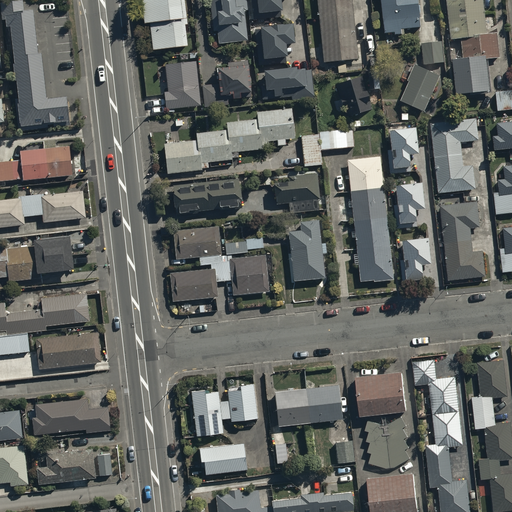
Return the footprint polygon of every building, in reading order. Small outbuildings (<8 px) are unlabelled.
[(162,0),(143,2),(146,28),(151,27),(154,53),(189,49),(186,29),(188,28),(185,0),(162,0)] [(210,0),(214,34),(218,33),(220,46),(249,43),(246,12),(248,12),(247,0),(210,0)] [(291,3),(291,0),(251,0),(254,22),(282,19),(282,16),(284,15),(282,4),(291,3)] [(317,0),(325,65),(359,61),(352,0),(317,0)] [(419,0),(382,0),(386,36),(403,34),(402,32),(423,30),(419,0)] [(447,0),(452,42),(462,41),(465,63),(455,64),(459,100),(492,96),(488,62),(501,60),(498,35),(488,36),(483,0),(447,0)] [(22,129),(71,124),(68,97),(48,99),(43,53),(39,54),(34,10),(24,11),(23,2),(2,5),(4,22),(8,21),(8,26),(12,26),(16,63),(14,63),(16,80),(18,80),(21,102),(19,103),(22,129)] [(260,68),(289,64),(287,49),(296,48),(294,29),(256,33),(260,68)] [(421,42),(423,62),(443,61),(441,40),(421,42)] [(400,98),(424,109),(440,73),(414,62),(407,78),(409,79),(400,98)] [(230,107),(229,100),(253,97),(248,63),(218,67),(220,86),(203,88),(206,110),(230,107)] [(166,94),(167,112),(202,109),(197,64),(166,67),(169,94),(166,94)] [(378,67),(368,67),(369,88),(379,87),(378,67)] [(292,99),(292,102),(315,100),(312,72),(266,76),(267,87),(262,88),(264,102),(292,99)] [(363,76),(336,85),(347,119),(374,111),(363,76)] [(511,87),(495,90),(497,109),(511,107),(511,87)] [(199,142),(165,146),(168,176),(203,172),(202,165),(233,162),(232,155),(270,151),(269,144),(296,141),(293,111),(258,115),(259,122),(228,125),(228,133),(198,136),(199,142)] [(460,140),(478,138),(476,116),(430,121),(438,191),(475,187),(473,163),(463,164),(460,140)] [(511,119),(496,121),(498,133),(492,134),(494,148),(511,145),(511,119)] [(411,169),(408,150),(419,149),(416,123),(389,126),(392,148),(387,149),(390,171),(411,169)] [(320,148),(353,145),(351,127),(318,130),(320,148)] [(301,135),(303,165),(321,163),(318,134),(301,135)] [(0,183),(24,181),(24,183),(74,178),(71,149),(21,154),(22,162),(0,164),(0,183)] [(348,158),(361,280),(393,276),(380,154),(348,158)] [(511,163),(503,164),(505,177),(498,178),(499,191),(493,192),(496,213),(511,210),(511,163)] [(316,171),(288,174),(288,178),(274,180),(276,202),(288,201),(289,211),(318,207),(317,197),(320,197),(317,175),(316,171)] [(238,176),(173,183),(175,211),(241,204),(238,176)] [(416,225),(414,206),(425,205),(422,178),(396,181),(398,203),(394,203),(396,227),(416,225)] [(19,199),(19,201),(0,202),(0,230),(26,227),(25,219),(43,217),(44,225),(87,220),(84,194),(45,198),(45,196),(19,199)] [(470,226),(480,225),(477,200),(440,204),(448,278),(485,274),(482,249),(473,250),(470,226)] [(293,278),(324,275),(318,217),(299,219),(300,228),(288,229),(293,278)] [(172,229),(176,257),(221,252),(217,224),(172,229)] [(511,269),(511,225),(503,226),(505,247),(500,248),(502,271),(511,269)] [(0,242),(0,275),(8,275),(9,279),(41,276),(40,269),(73,265),(69,232),(33,236),(33,243),(6,246),(5,242),(0,242)] [(402,236),(404,258),(400,259),(403,284),(426,281),(423,261),(431,260),(428,234),(402,236)] [(245,239),(225,242),(226,253),(247,250),(247,248),(263,246),(262,235),(245,237),(245,239)] [(233,293),(268,289),(265,253),(229,256),(233,293)] [(169,271),(172,299),(218,295),(215,266),(169,271)] [(46,328),(45,324),(89,319),(86,291),(41,296),(42,307),(5,311),(4,300),(0,300),(0,329),(6,329),(6,333),(46,328)] [(36,337),(39,367),(101,360),(97,330),(36,337)] [(0,333),(0,352),(29,350),(27,331),(0,333)] [(475,428),(484,427),(487,457),(479,458),(481,479),(490,478),(494,511),(511,508),(511,471),(501,473),(499,459),(511,457),(511,435),(510,420),(495,422),(492,397),(508,395),(504,358),(477,361),(480,394),(472,395),(475,428)] [(435,380),(433,360),(412,362),(414,386),(427,384),(435,380)] [(355,374),(360,414),(406,408),(401,368),(355,374)] [(452,378),(435,380),(427,384),(431,414),(456,411),(452,378)] [(191,390),(197,434),(223,431),(221,417),(230,416),(231,420),(257,417),(253,382),(227,385),(228,399),(219,400),(217,387),(191,390)] [(274,390),(278,425),(342,417),(338,383),(274,390)] [(35,402),(37,415),(32,416),(34,433),(86,427),(86,431),(110,428),(107,404),(88,407),(87,396),(35,402)] [(0,438),(23,436),(19,408),(0,410),(0,438)] [(456,411),(431,414),(434,444),(436,446),(444,445),(447,447),(461,445),(456,411)] [(401,415),(387,422),(386,412),(382,412),(383,422),(367,418),(365,429),(369,430),(366,440),(370,441),(367,450),(372,451),(369,462),(384,468),(395,467),(409,457),(404,447),(408,445),(404,436),(407,435),(402,426),(406,424),(401,415)] [(335,441),(338,462),(354,460),(352,439),(335,441)] [(205,473),(246,467),(243,442),(202,447),(205,473)] [(285,442),(275,443),(277,462),(287,461),(285,442)] [(0,481),(11,480),(12,484),(29,482),(25,443),(0,445),(0,481)] [(449,484),(450,481),(447,447),(444,445),(436,446),(434,444),(424,446),(429,488),(437,487),(439,484),(449,484)] [(46,451),(48,464),(37,465),(39,482),(96,476),(93,446),(46,451)] [(110,452),(98,453),(101,475),(113,474),(110,452)] [(367,475),(371,511),(401,511),(418,510),(413,469),(367,475)] [(439,484),(437,487),(439,511),(468,511),(464,480),(450,481),(449,484),(439,484)] [(350,489),(322,492),(322,489),(299,491),(299,494),(272,497),(272,504),(260,505),(258,488),(215,493),(217,511),(321,511),(353,509),(350,489)]
